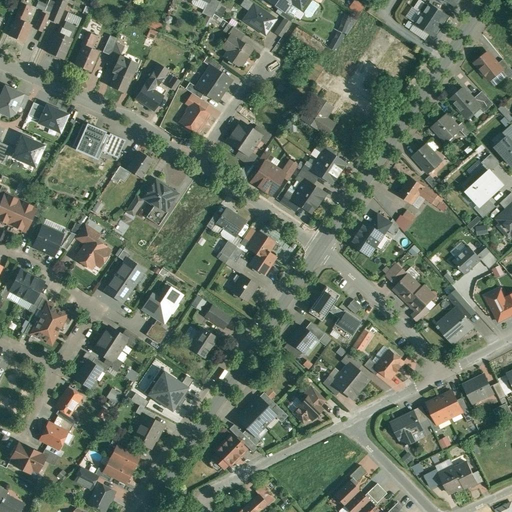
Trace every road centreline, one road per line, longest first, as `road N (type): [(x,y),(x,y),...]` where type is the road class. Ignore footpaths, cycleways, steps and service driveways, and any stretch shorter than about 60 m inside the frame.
road 1 (secondary): [(138,511),(319,246)]
road 2 (secondary): [(319,246),(483,0)]
road 3 (residential): [(0,61),(129,118),(196,162)]
road 4 (residential): [(54,369),(91,308),(45,269),(0,248)]
road 5 (residential): [(319,246),(443,371)]
road 6 (unclassified): [(347,419),(203,492)]
road 7 (residential): [(196,162),(319,246)]
road 8 (residential): [(431,511),(347,419)]
road 9 (residential): [(196,162),(263,60)]
